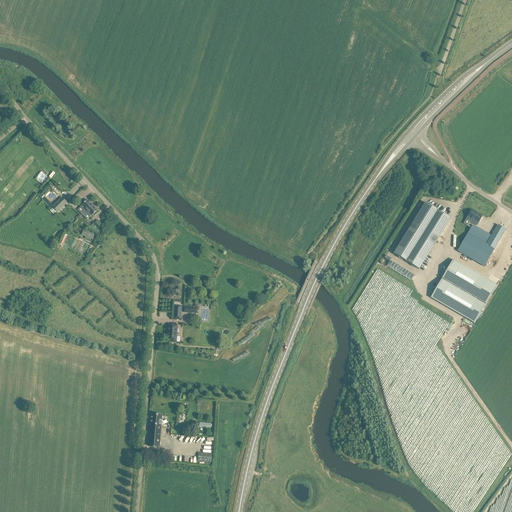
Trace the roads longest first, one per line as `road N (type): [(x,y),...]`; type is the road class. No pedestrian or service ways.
road 1 (unclassified): [(137,511),(157,267),(142,239),(25,116)]
road 2 (tertiary): [(370,186),(323,264),(275,377),(238,511)]
